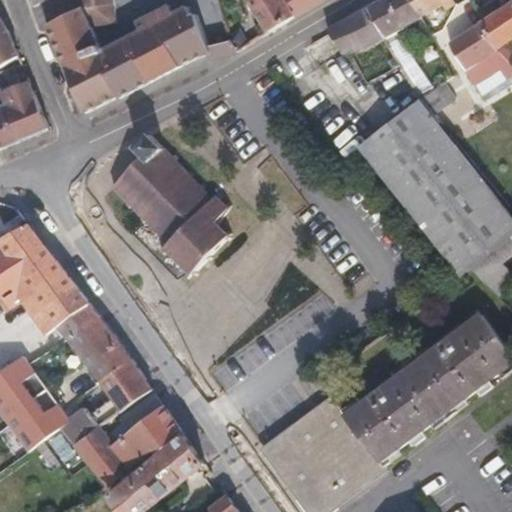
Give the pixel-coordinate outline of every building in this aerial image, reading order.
[(110,0),(48,0),(43,3),(49,20),(100,4),(108,1),(110,0)] [(120,23),(115,0),(110,0),(108,1),(115,24),(120,23)] [(297,16),(286,0),(248,0),(269,33),(297,16)] [(324,0),(286,0),(297,16),(324,0)] [(422,19),(410,0),(385,0),(381,2),(400,32),(422,19)] [(449,11),(458,5),(454,0),(410,0),(422,19),(445,5),(449,11)] [(115,24),(108,1),(100,4),(108,24),(115,24)] [(400,32),(381,2),(366,10),(387,39),(400,32)] [(511,43),(511,2),(481,23),(499,52),(509,45),(511,43)] [(100,38),(95,26),(108,24),(100,4),(49,20),(66,62),(75,59),(72,46),(100,38)] [(210,46),(200,16),(195,18),(189,5),(178,11),(175,7),(160,16),(172,33),(180,44),(192,64),(209,58),(210,46)] [(387,39),(366,10),(329,30),(331,34),(347,55),(365,52),(387,39)] [(172,33),(160,16),(145,24),(148,31),(140,34),(147,47),(172,33)] [(0,70),(20,59),(3,20),(0,21),(0,70)] [(499,52),(481,23),(451,43),(470,72),(499,52)] [(250,45),(241,29),(230,35),(239,51),(250,45)] [(192,64),(180,44),(172,33),(147,47),(144,48),(157,81),(192,64)] [(157,81),(144,48),(138,35),(112,49),(120,71),(128,95),(157,81)] [(120,71),(112,49),(105,51),(100,38),(72,46),(75,59),(66,62),(77,88),(100,79),(120,71)] [(511,62),(511,48),(509,45),(499,52),(510,64),(511,62)] [(511,65),(510,64),(499,52),(470,72),(484,94),(508,79),(511,84),(511,65)] [(436,89),(417,62),(413,64),(409,59),(402,63),(424,98),(436,89)] [(128,95),(120,71),(100,79),(107,106),(128,95)] [(107,106),(100,79),(77,88),(85,109),(88,115),(107,106)] [(51,130),(30,81),(3,95),(7,105),(22,142),(51,130)] [(485,150),(458,112),(463,107),(446,82),(436,89),(424,98),(427,103),(473,159),(485,150)] [(511,240),(511,213),(423,101),(364,147),(362,149),(459,271),(466,278),(475,270),(494,254),(511,240)] [(0,151),(22,142),(7,105),(0,107),(0,151)] [(225,205),(221,201),(222,199),(218,195),(214,199),(204,189),(207,186),(204,182),(201,185),(193,178),(196,175),(192,171),(189,174),(178,162),(180,159),(176,154),(173,156),(152,134),(137,149),(146,157),(114,189),(169,244),(166,248),(194,275),(232,236),(218,223),(231,208),(227,204),(225,205)] [(0,240),(0,297),(7,308),(22,298),(50,335),(62,327),(71,338),(103,318),(73,279),(42,239),(31,225),(0,240)] [(511,287),(511,272),(494,254),(475,270),(504,296),(511,287)] [(382,465),(511,366),(511,354),(484,316),(347,418),(333,402),(268,452),(279,466),(309,506),(313,511),(327,511),(385,469),(382,465)] [(134,361),(117,334),(103,318),(71,338),(104,383),(134,361)] [(0,375),(0,410),(29,453),(47,440),(64,428),(71,422),(68,417),(26,356),(0,375)] [(100,428),(154,390),(134,361),(104,383),(115,399),(97,410),(86,395),(79,400),(84,407),(100,428)] [(187,437),(154,390),(100,428),(77,445),(64,428),(47,440),(72,470),(88,459),(110,487),(157,452),(161,458),(187,437)] [(77,445),(100,428),(84,407),(68,417),(71,422),(64,428),(77,445)] [(124,511),(147,511),(207,465),(187,437),(161,458),(113,497),(124,511)] [(239,511),(229,497),(214,509),(216,511),(239,511)]
